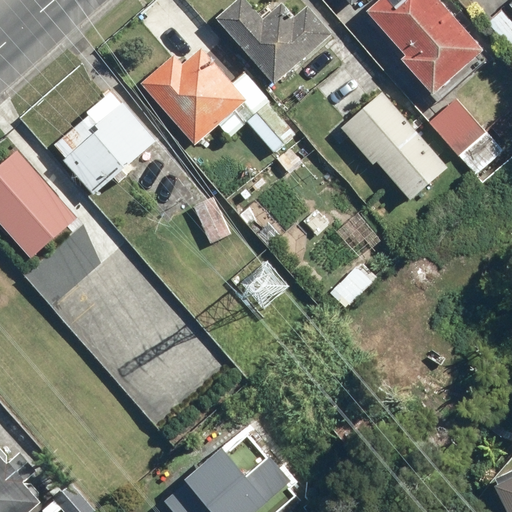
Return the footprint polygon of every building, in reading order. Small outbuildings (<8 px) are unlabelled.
[(251,0),(238,0),(219,17),(277,85),(289,74),(293,79),(323,54),(319,49),(337,33),(310,2),(297,14),(286,1),(276,9),(271,3),(261,11),(251,0)] [(447,0),(379,0),(371,8),(410,51),(404,57),(436,92),(488,46),(447,0)] [(511,0),(490,19),(511,44),(511,0)] [(154,50),(137,65),(148,78),(142,83),(196,146),(221,124),(233,137),(250,123),(277,154),(301,133),(246,70),(234,80),(205,46),(186,63),(176,51),(164,62),(154,50)] [(118,90),(56,145),(97,193),(113,179),(118,184),(137,168),(132,162),(160,138),(118,90)] [(385,91),(343,128),(375,164),(379,160),(414,199),(452,165),(385,91)] [(461,155),(490,129),(461,97),(455,103),(447,95),(425,115),(461,155)] [(490,129),(461,155),(479,175),(508,149),(499,139),(490,129)] [(215,193),(193,204),(211,243),(234,232),(215,193)] [(0,206),(0,232),(44,284),(71,260),(85,277),(113,253),(99,237),(103,234),(77,205),(64,217),(52,203),(34,218),(13,195),(0,206)] [(378,225),(363,238),(381,260),(396,248),(378,225)] [(376,283),(360,266),(329,295),(346,312),(376,283)] [(361,392),(328,418),(349,444),(382,418),(361,392)] [(271,457),(251,434),(233,450),(227,444),(170,495),(185,511),(280,511),(299,496),(292,489),(300,482),(275,454),(271,457)] [(0,511),(33,511),(45,501),(26,480),(39,467),(22,448),(12,457),(0,443),(0,511)] [(511,472),(498,479),(511,507),(511,472)] [(45,476),(39,482),(65,511),(101,511),(69,476),(56,487),(45,476)]
